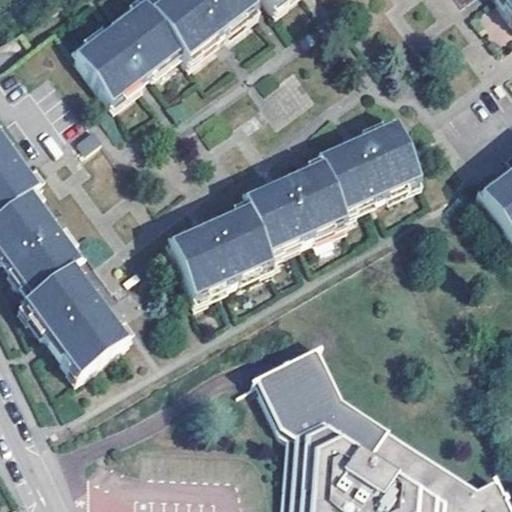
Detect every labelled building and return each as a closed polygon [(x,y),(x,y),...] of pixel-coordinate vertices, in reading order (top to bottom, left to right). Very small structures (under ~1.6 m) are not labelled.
[(41,0),(49,17),(61,9),(56,0),(41,0)] [(152,25),(182,64),(187,71),(213,51),(210,47),(217,42),(222,38),(225,42),(254,21),(237,0),(181,0),(178,3),(179,4),(163,17),(152,25)] [(256,0),(272,21),(287,9),(289,12),(304,1),(303,0),(256,0)] [(511,0),(501,0),(503,2),(499,6),(511,23),(511,0)] [(152,25),(163,17),(158,9),(147,18),(152,25)] [(133,28),(147,18),(141,10),(127,20),(133,28)] [(182,64),(152,25),(147,18),(133,28),(117,40),(116,39),(105,47),(107,49),(79,70),(114,115),(142,95),(139,91),(145,87),(150,83),(152,87),(182,64)] [(257,26),(254,21),(225,42),(229,47),(257,26)] [(210,47),(213,51),(225,42),(222,38),(217,42),(210,47)] [(217,56),(213,51),(187,71),(191,76),(217,56)] [(139,91),(142,95),(152,87),(150,83),(145,87),(139,91)] [(147,100),(142,95),(114,115),(119,121),(147,100)] [(361,144),(364,152),(383,143),(380,136),(361,144)] [(78,148),(85,160),(101,150),(104,148),(96,137),(78,148)] [(324,183),(341,220),(355,214),(357,218),(383,207),(383,209),(394,204),(393,203),(408,196),(405,191),(418,186),(397,137),(383,143),(364,152),(366,155),(360,158),(354,161),(353,157),(333,166),(319,172),(324,183)] [(0,227),(29,205),(33,202),(37,199),(28,186),(17,170),(18,169),(10,157),(8,159),(0,146),(0,227)] [(364,152),(353,157),(354,161),(360,158),(366,155),(364,152)] [(317,164),(319,172),(333,166),(330,159),(317,164)] [(289,189),(292,197),(311,189),(307,181),(289,189)] [(33,182),(28,186),(37,199),(43,195),(33,182)] [(345,229),(341,220),(324,183),(311,189),(292,197),(295,202),(288,205),(281,208),(279,203),(259,212),(244,218),(247,226),(266,265),(281,259),(282,261),(308,251),(309,252),(322,247),(322,245),(333,240),(331,236),(345,231),(345,229)] [(405,191),(408,196),(410,200),(422,195),(418,186),(405,191)] [(511,194),(509,191),(492,204),(480,212),(511,255),(511,194)] [(292,197),(279,203),(281,208),(288,205),(295,202),(292,197)] [(490,201),(479,209),(480,212),(492,204),(490,201)] [(39,210),(33,202),(29,205),(35,213),(39,210)] [(240,211),(244,218),(259,212),(256,204),(240,211)] [(32,312),(75,280),(81,275),(62,249),(63,248),(53,234),(51,235),(35,213),(29,205),(0,227),(0,267),(2,270),(5,268),(10,273),(14,279),(10,281),(32,312)] [(341,220),(345,229),(359,223),(357,218),(355,214),(341,220)] [(266,265),(247,226),(217,240),(219,246),(213,248),(206,251),(204,247),(185,255),(172,261),(195,311),(208,306),(209,309),(235,298),(236,299),(248,295),(246,293),(259,287),(258,282),(270,276),(270,274),(266,265)] [(348,238),(345,231),(331,236),(333,240),(335,244),(348,238)] [(217,240),(204,247),(206,251),(213,248),(219,246),(217,240)] [(172,261),(185,255),(183,248),(169,255),(172,261)] [(266,265),(270,274),(285,268),(282,261),(281,259),(266,265)] [(6,275),(10,281),(14,279),(10,273),(5,268),(2,270),(6,275)] [(75,280),(81,287),(86,282),(81,275),(75,280)] [(274,285),(270,276),(258,282),(259,287),(261,290),(274,285)] [(75,280),(32,312),(26,316),(46,345),(51,342),(55,347),(60,354),(55,357),(71,379),(77,375),(86,387),(125,360),(116,347),(121,344),(106,322),(107,321),(97,308),(96,309),(81,287),(75,280)] [(208,306),(195,311),(198,320),(211,314),(209,309),(208,306)] [(46,345),(55,357),(60,354),(55,347),(51,342),(46,345)] [(130,356),(121,344),(116,347),(125,360),(130,356)] [(279,511),(504,511),(493,490),(474,499),(339,408),(314,356),(250,386),(278,442),(285,444),(279,511)] [(80,392),(86,387),(77,375),(71,379),(80,392)]
